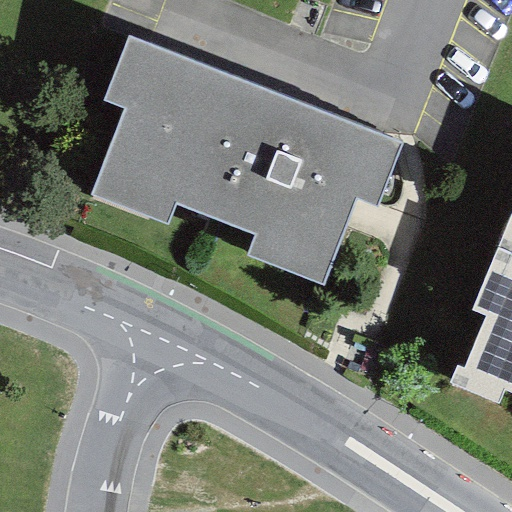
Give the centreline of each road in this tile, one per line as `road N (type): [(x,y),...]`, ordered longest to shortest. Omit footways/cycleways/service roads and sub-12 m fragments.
road 1 (residential): [(449,511),(238,376),(151,331)]
road 2 (residential): [(105,511),(151,331)]
road 3 (residential): [(151,331),(0,280)]
